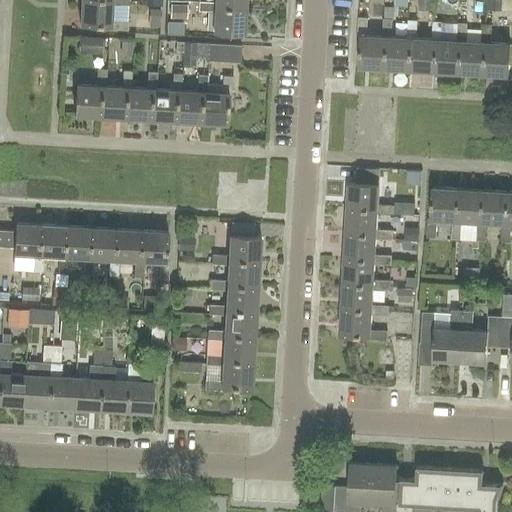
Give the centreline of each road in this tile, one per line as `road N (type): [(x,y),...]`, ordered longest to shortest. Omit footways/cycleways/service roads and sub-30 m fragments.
road 1 (residential): [(294,421),(316,0)]
road 2 (residential): [(0,455),(269,468),(287,458),(294,421)]
road 3 (residential): [(511,432),(294,421)]
